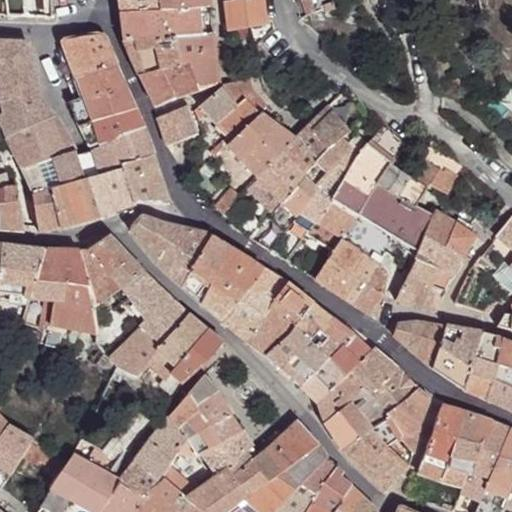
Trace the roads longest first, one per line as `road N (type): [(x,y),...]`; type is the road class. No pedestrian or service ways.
road 1 (residential): [(110,24),(185,205),(374,333),(438,392),(511,421)]
road 2 (residential): [(511,193),(422,118),(384,112),(343,80),(284,22),(279,0)]
road 3 (residential): [(0,238),(82,239),(106,225),(229,338)]
road 4 (residential): [(229,338),(389,507)]
road 5 (residential): [(135,453),(229,338)]
